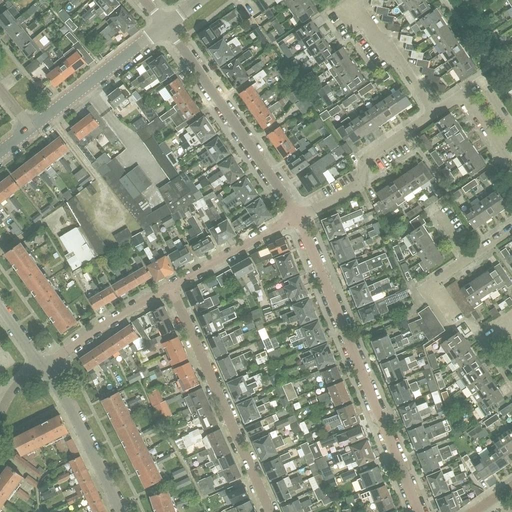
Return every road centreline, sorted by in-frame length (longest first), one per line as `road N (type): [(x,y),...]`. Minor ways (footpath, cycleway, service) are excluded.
road 1 (residential): [(418,511),(298,217)]
road 2 (residential): [(269,511),(171,287)]
road 3 (residential): [(298,217),(166,28)]
road 4 (residential): [(298,217),(352,190),(373,154),(433,113)]
road 5 (residential): [(31,128),(166,28)]
road 6 (residential): [(119,511),(41,366)]
road 7 (residential): [(41,366),(171,287)]
road 8 (residential): [(171,287),(298,217)]
road 9 (residential): [(433,113),(353,0)]
road 10 (residential): [(511,167),(462,93),(433,113)]
